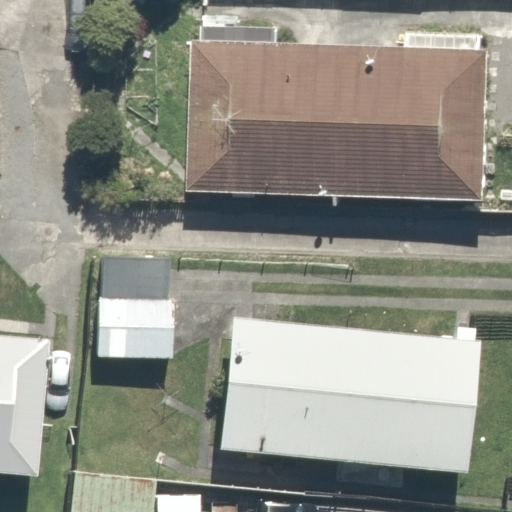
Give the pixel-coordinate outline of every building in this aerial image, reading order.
[(486,48),(190,41),(186,191),(482,198),(486,48)] [(169,257),(91,253),(87,357),(164,361),(169,257)] [(458,484),(474,341),(221,312),(205,455),(458,484)] [(0,481),(27,484),(41,344),(0,340),(0,481)] [(141,511),(146,475),(71,465),(64,511),(141,511)]
